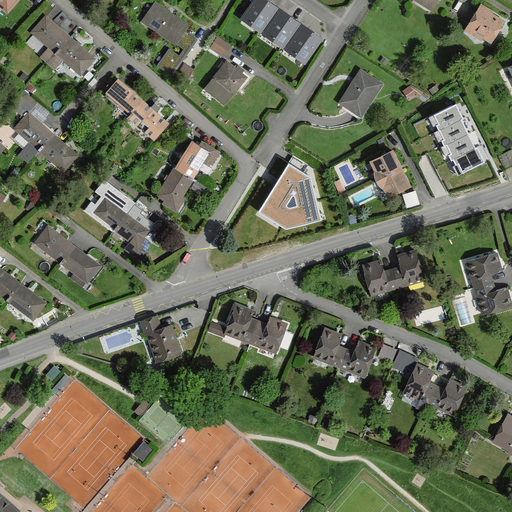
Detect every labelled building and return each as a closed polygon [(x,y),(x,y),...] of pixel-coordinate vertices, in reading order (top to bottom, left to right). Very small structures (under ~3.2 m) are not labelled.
[(18,0),(0,0),(0,6),(8,13),(18,0)] [(441,0),(411,0),(434,13),(441,0)] [(153,3),(140,24),(181,51),(178,56),(169,50),(156,69),(171,78),(195,41),(184,34),(189,26),(153,3)] [(480,6),(466,29),(492,44),(506,21),(480,6)] [(287,14),(273,35),(298,53),(312,32),(287,14)] [(96,60),(45,16),(31,32),(81,76),(96,60)] [(211,46),(225,56),(234,44),(219,34),(211,46)] [(187,61),(181,70),(190,76),(196,67),(187,61)] [(227,61),(212,81),(232,97),(248,77),(227,61)] [(359,69),(338,104),(362,119),(383,85),(359,69)] [(118,81),(103,99),(152,141),(168,123),(118,81)] [(29,114),(13,131),(62,176),(78,158),(29,114)] [(464,122),(433,137),(452,176),(483,162),(464,122)] [(211,154),(191,142),(157,196),(177,208),(211,154)] [(394,150),(370,161),(388,198),(411,187),(394,150)] [(317,172),(287,179),(298,224),(327,217),(317,172)] [(419,189),(404,191),(407,205),(421,202),(419,189)] [(105,197),(92,215),(139,249),(152,230),(105,197)] [(102,266),(48,227),(35,246),(89,285),(102,266)] [(426,281),(417,250),(397,255),(401,266),(386,271),(382,260),(363,266),(373,297),(426,281)] [(498,253),(467,261),(482,316),(511,308),(511,301),(508,288),(497,292),(492,276),(503,273),(498,253)] [(47,303),(0,268),(0,297),(33,322),(47,303)] [(256,311),(237,303),(224,335),(276,356),(288,326),(270,319),(264,334),(249,328),(256,311)] [(156,365),(184,356),(174,326),(162,330),(158,317),(142,322),(156,365)] [(344,338),(326,330),(312,359),(362,383),(376,354),(357,345),(349,363),(335,356),(344,338)] [(384,342),(380,353),(395,358),(399,347),(384,342)] [(437,374),(419,365),(405,394),(455,418),(468,389),(450,381),(442,398),(428,391),(437,374)] [(511,415),(509,414),(493,444),(511,453),(511,415)] [(0,495),(0,511),(19,511),(0,495)]
